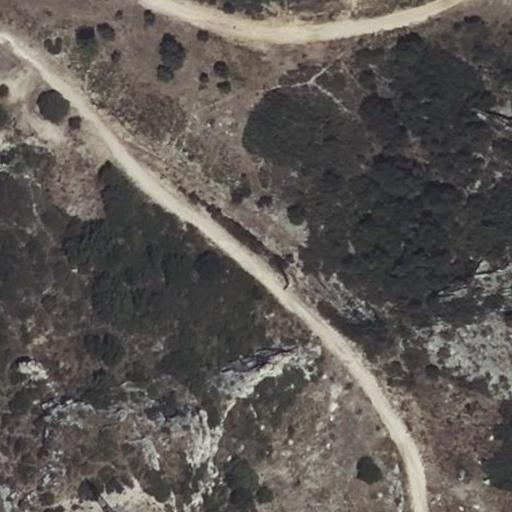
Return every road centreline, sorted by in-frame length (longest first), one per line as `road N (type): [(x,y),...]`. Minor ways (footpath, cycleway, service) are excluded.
road 1 (track): [(0,40),(142,182),(287,290),(375,386),(416,471),(425,511)]
road 2 (track): [(164,0),(245,29),(329,35),(445,0)]
